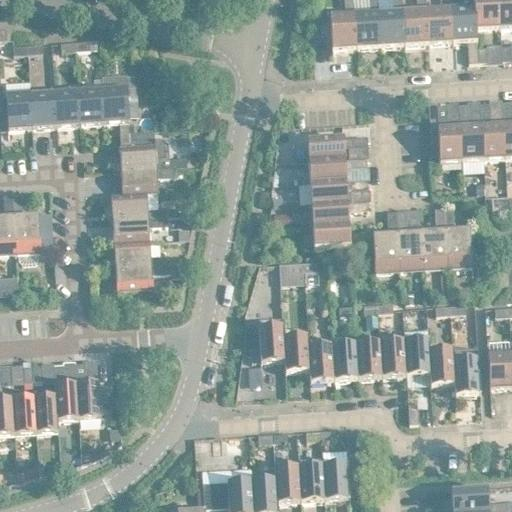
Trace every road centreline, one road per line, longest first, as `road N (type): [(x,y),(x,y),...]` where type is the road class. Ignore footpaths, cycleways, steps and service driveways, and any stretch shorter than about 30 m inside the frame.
road 1 (tertiary): [(204,340),(248,93)]
road 2 (residential): [(79,341),(81,176),(0,182)]
road 3 (residential): [(176,423),(376,414),(388,419),(394,440)]
road 4 (tertiary): [(255,41),(39,0)]
road 5 (tertiary): [(43,511),(83,500),(151,453),(176,423)]
road 6 (residential): [(444,197),(394,200),(388,92)]
road 7 (residential): [(248,93),(388,92)]
road 8 (residential): [(79,341),(204,340)]
road 9 (residential): [(388,92),(511,84)]
